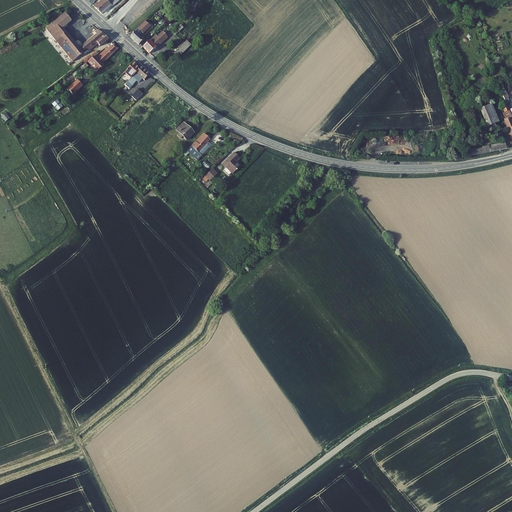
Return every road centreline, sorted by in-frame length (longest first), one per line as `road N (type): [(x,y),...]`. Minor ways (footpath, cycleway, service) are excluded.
road 1 (secondary): [(511,154),(409,169),(280,147),(198,106),(76,0)]
road 2 (unclassified): [(511,376),(450,377),(252,511)]
